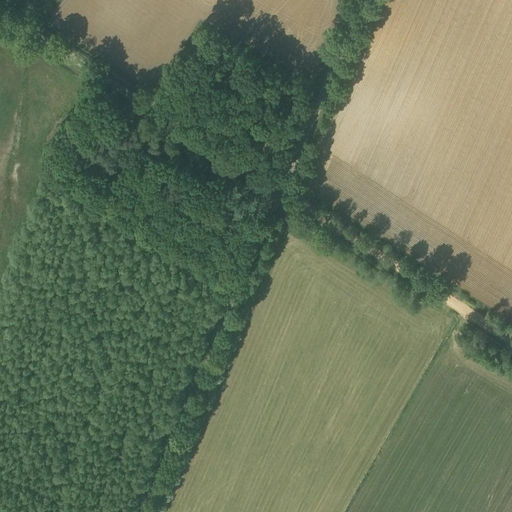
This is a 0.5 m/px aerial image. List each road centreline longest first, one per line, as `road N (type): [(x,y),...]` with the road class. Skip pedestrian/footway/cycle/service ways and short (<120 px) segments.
road 1 (unclassified): [(141,511),(284,186)]
road 2 (unclassified): [(284,186),(0,5)]
road 3 (track): [(284,186),(511,336)]
road 4 (unclassified): [(284,186),(366,0)]
